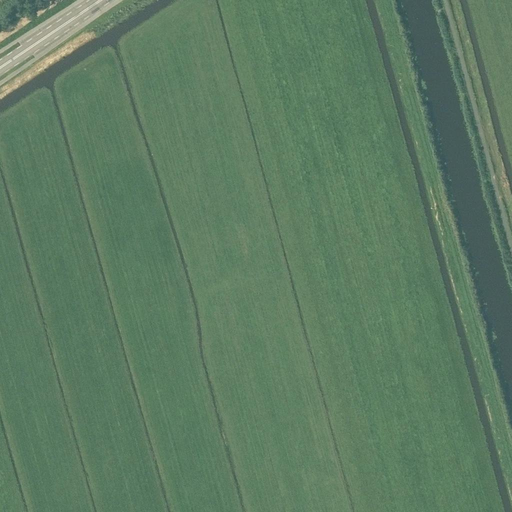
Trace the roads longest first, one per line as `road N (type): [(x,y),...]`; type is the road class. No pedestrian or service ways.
road 1 (track): [(382,0),(511,484)]
road 2 (primary): [(0,69),(103,0)]
